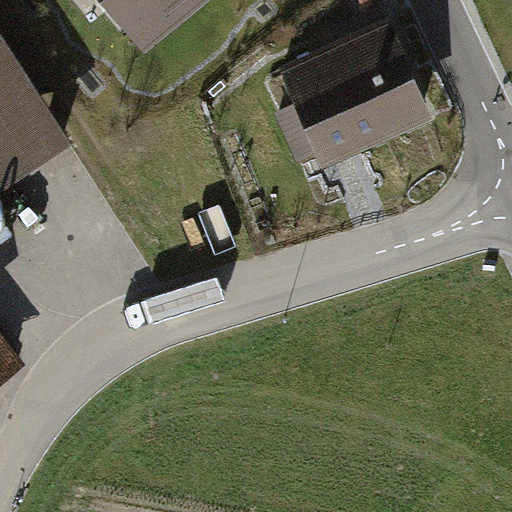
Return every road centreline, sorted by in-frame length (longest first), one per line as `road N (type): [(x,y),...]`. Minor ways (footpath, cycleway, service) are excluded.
road 1 (residential): [(511,189),(431,231),(160,316),(103,342),(55,388),(0,498)]
road 2 (residential): [(511,174),(434,0)]
